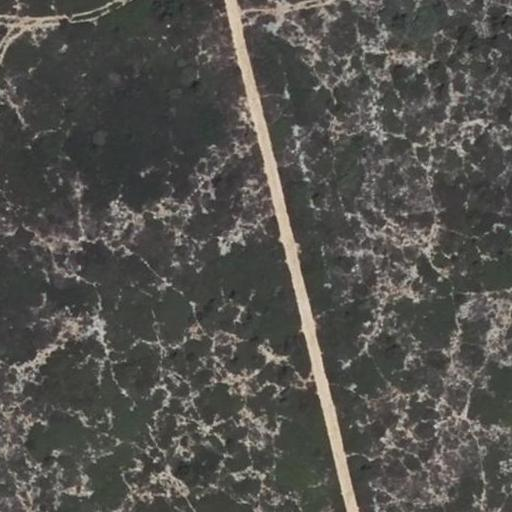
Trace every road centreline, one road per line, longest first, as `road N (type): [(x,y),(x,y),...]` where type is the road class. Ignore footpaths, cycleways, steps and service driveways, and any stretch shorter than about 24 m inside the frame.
road 1 (track): [(231,0),(353,511)]
road 2 (track): [(127,0),(94,14),(0,20)]
